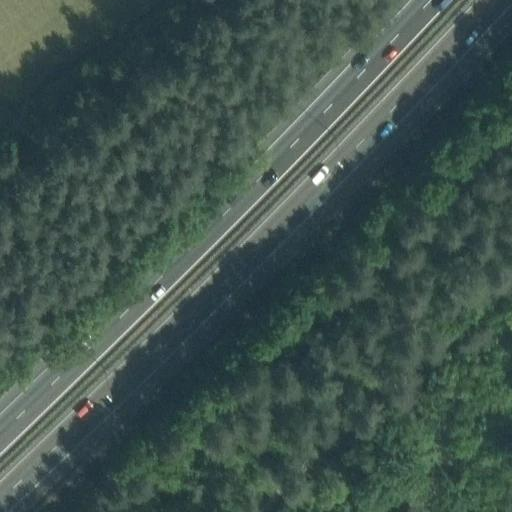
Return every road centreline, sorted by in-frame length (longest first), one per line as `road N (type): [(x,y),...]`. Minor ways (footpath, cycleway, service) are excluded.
road 1 (motorway): [(0,499),(149,364),(499,0)]
road 2 (motorway): [(429,0),(112,334),(0,436)]
road 3 (track): [(268,511),(397,386)]
